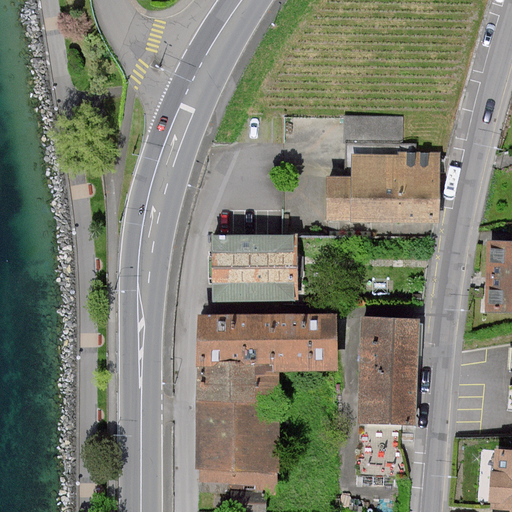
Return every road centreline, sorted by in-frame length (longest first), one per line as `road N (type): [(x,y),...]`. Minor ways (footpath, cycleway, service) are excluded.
road 1 (primary): [(241,0),(194,81),(151,202),(140,291),(139,511)]
road 2 (tertiary): [(432,511),(458,231),(511,4)]
